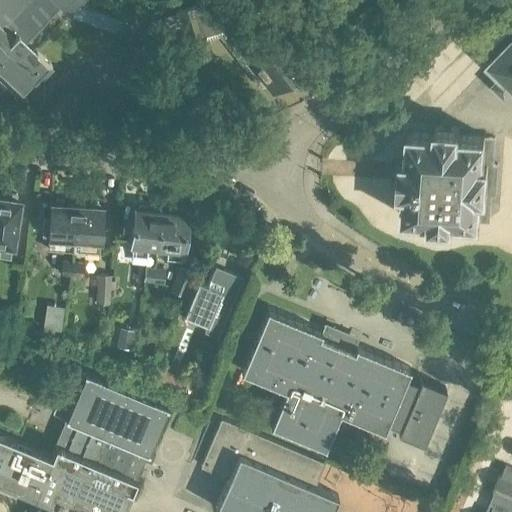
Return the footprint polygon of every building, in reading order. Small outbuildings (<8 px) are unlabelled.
[(0,0),(0,76),(18,94),(32,78),(37,82),(52,66),(25,40),(53,10),(61,2),(72,4),(76,0),(0,0)] [(61,2),(53,10),(189,49),(183,30),(76,0),(72,4),(61,2)] [(206,36),(225,31),(272,91),(308,63),(258,0),(200,0),(196,4),(177,11),(183,30),(189,49),(192,60),(212,54),(206,36)] [(511,9),(501,21),(505,25),(478,52),(491,64),(490,65),(502,76),(494,85),(506,97),(511,90),(511,9)] [(452,220),(479,222),(481,195),(486,195),(488,164),(483,163),(485,137),(458,135),(459,128),(436,126),(435,133),(408,132),(406,158),(401,158),(400,175),(399,189),(404,189),(402,216),(429,218),(429,223),(452,224),(452,220)] [(0,197),(0,243),(1,244),(0,248),(0,257),(11,260),(20,200),(16,200),(17,195),(1,192),(0,197)] [(49,250),(74,251),(77,205),(65,204),(63,201),(57,201),(55,203),(51,203),(49,238),(50,238),(49,250)] [(89,206),(77,205),(74,251),(99,253),(100,241),(101,241),(103,207),(100,206),(98,203),(91,203),(89,206)] [(147,245),(158,246),(161,212),(149,210),(148,207),(141,207),(139,209),(136,209),(132,243),(134,243),(133,254),(146,256),(147,245)] [(158,246),(168,247),(167,258),(180,259),(182,248),(183,248),(187,214),(184,214),(183,211),(175,210),(173,213),(161,212),(158,246)] [(73,275),(74,263),(64,263),(63,275),(73,275)] [(74,263),(73,275),(83,276),(84,264),(74,263)] [(217,267),(210,285),(198,280),(184,314),(208,324),(205,333),(218,339),(243,278),(217,267)] [(154,282),(155,269),(146,268),(145,281),(154,282)] [(193,273),(181,268),(172,290),(183,295),(193,273)] [(155,269),(154,282),(163,283),(164,270),(155,269)] [(98,275),(96,303),(108,304),(110,276),(98,275)] [(1,321),(15,323),(18,306),(4,304),(1,321)] [(410,368),(355,345),(359,338),(325,324),(322,331),(267,309),(241,371),(278,387),(263,421),(271,424),(270,425),(325,448),(326,447),(333,450),(347,415),(384,431),(388,422),(400,427),(398,432),(423,442),(446,388),(420,377),(418,382),(406,377),(410,368)] [(133,332),(120,330),(117,347),(130,349),(133,332)] [(67,419),(51,456),(72,464),(55,505),(51,511),(122,511),(147,453),(149,453),(168,406),(85,371),(84,372),(71,367),(52,411),(54,412),(53,413),(67,419)] [(187,379),(157,367),(151,385),(200,405),(209,382),(189,374),(187,379)] [(228,478),(215,509),(223,511),(331,511),(338,495),(315,485),(325,462),(221,418),(201,466),(228,478)] [(486,511),(511,511),(511,468),(506,466),(501,477),(500,476),(493,492),(495,492),(490,503),(494,504),(491,511),(487,510),(486,511)]
